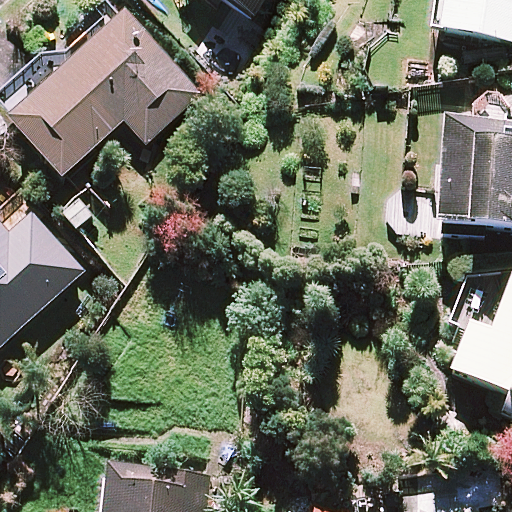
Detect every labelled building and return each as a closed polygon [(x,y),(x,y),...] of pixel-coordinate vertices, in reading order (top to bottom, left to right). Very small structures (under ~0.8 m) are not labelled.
[(234,0),(257,14),(265,0),(234,0)] [(511,0),(441,0),(435,40),(511,50),(511,0)] [(205,91),(128,6),(11,112),(66,173),(126,119),(147,143),(205,91)] [(511,131),(443,127),(437,228),(511,232),(511,131)] [(0,348),(87,271),(33,211),(11,230),(0,217),(0,216),(6,212),(0,205),(0,348)] [(511,276),(510,276),(503,295),(472,284),(457,324),(466,327),(449,374),(505,395),(498,415),(511,419),(511,276)] [(153,467),(107,463),(101,511),(204,511),(208,482),(152,476),(153,467)]
